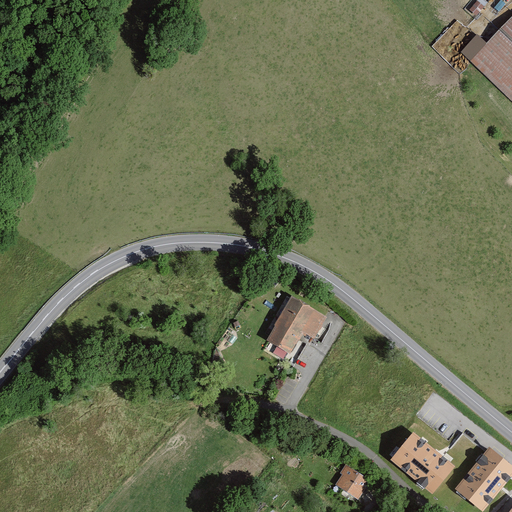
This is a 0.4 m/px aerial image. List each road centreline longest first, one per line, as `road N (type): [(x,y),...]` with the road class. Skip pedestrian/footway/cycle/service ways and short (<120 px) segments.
road 1 (tertiary): [(511,433),(314,271),(219,242),(147,247),(95,271),(0,373)]
road 2 (residential): [(439,511),(365,444),(262,384)]
